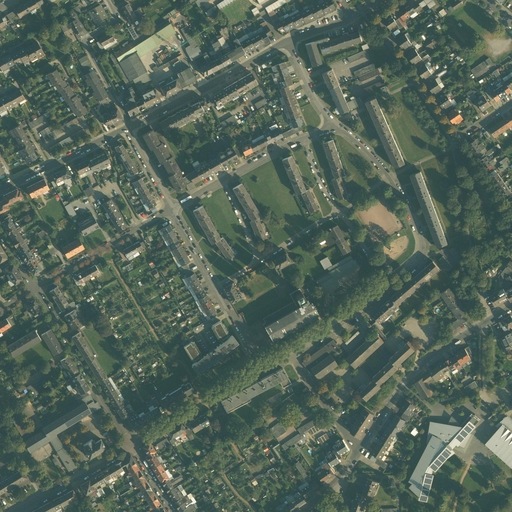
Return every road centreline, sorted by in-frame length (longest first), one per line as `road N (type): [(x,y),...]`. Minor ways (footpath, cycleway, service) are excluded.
road 1 (residential): [(359,450),(405,383),(442,348),(511,307)]
road 2 (residential): [(34,287),(132,446)]
road 3 (residential): [(131,126),(283,44)]
road 4 (residential): [(131,126),(84,41),(118,19),(107,0)]
road 5 (residential): [(34,287),(171,209)]
road 6 (residential): [(132,446),(262,367)]
road 7 (residential): [(460,137),(381,20)]
road 8 (residential): [(0,190),(125,129)]
road 9 (residential): [(388,285),(425,245),(388,177)]
